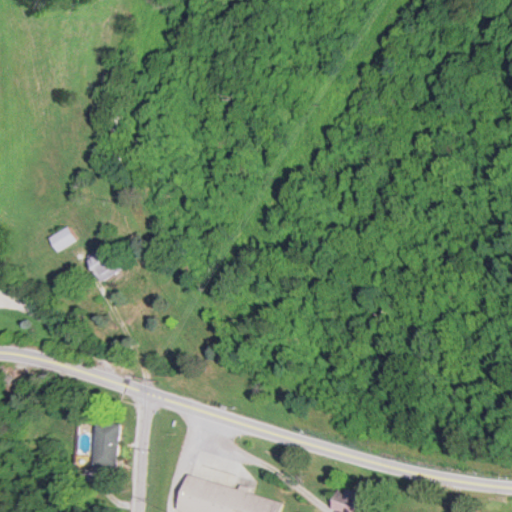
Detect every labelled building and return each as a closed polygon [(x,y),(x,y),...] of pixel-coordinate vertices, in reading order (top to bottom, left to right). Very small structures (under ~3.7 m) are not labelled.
[(74,243),(68,227),(49,235),(55,250),(74,243)] [(85,261),(102,282),(121,268),(104,246),(85,261)] [(99,466),(121,467),(124,423),(101,422),(99,466)] [(184,511),(281,511),(285,498),(189,474),(180,511),(184,511)] [(332,506),(346,511),(361,511),(368,496),(341,485),(332,506)]
